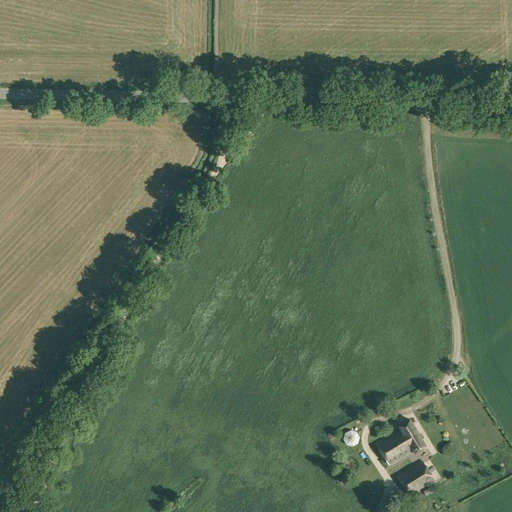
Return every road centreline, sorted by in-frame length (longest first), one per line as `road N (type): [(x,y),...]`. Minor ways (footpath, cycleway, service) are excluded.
road 1 (track): [(32,511),(129,299),(219,169)]
road 2 (unclassified): [(266,99),(0,95)]
road 3 (unclassified): [(266,99),(511,104)]
